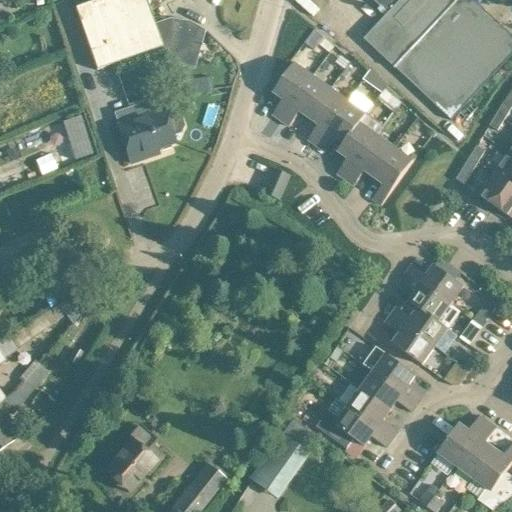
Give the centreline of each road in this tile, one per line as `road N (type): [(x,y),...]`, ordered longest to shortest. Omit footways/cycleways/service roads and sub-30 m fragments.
road 1 (unclassified): [(0,258),(55,247),(161,254),(186,237),(237,136)]
road 2 (unclassified): [(237,136),(311,172),(367,241),(407,246)]
road 3 (unclassified): [(237,136),(277,0)]
road 4 (residential): [(393,460),(439,394),(483,389)]
